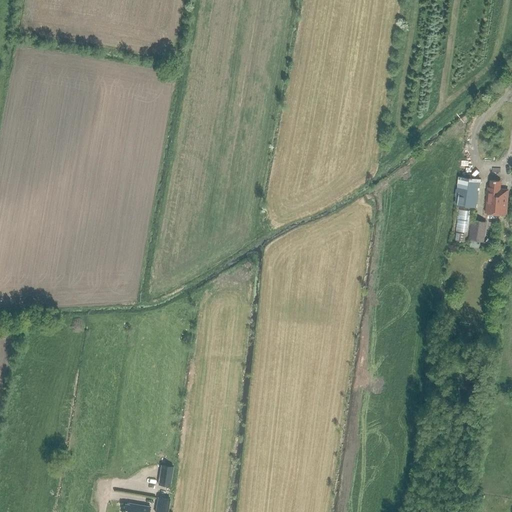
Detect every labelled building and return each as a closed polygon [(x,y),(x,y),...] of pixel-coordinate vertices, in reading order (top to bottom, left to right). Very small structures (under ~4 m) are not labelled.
[(460,176),(456,205),(476,208),(480,179),(460,176)] [(500,198),(501,181),(490,180),(490,187),(488,187),(487,197),(488,197),(487,213),(487,212),(499,212),(499,214),(500,214),(501,198),(500,198)] [(456,231),(465,233),(469,211),(459,210),(456,231)] [(484,242),(487,222),(472,220),(469,240),(471,240),(470,247),(479,249),(480,242),(484,242)] [(456,233),(455,240),(464,242),(466,234),(456,233)] [(158,485),(170,487),(173,467),(161,465),(158,485)] [(167,511),(170,499),(158,497),(155,511),(167,511)]
